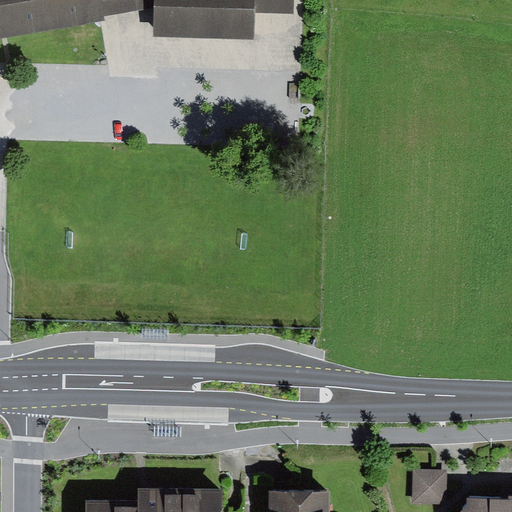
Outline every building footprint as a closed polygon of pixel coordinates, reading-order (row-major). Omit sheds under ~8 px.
[(0,0),(0,38),(89,23),(84,0),(0,0)] [(142,0),(142,39),(244,43),(245,13),(281,14),(281,0),(142,0)] [(140,342),(119,342),(119,350),(140,351),(140,342)] [(446,467),(415,466),(414,502),(445,503),(446,467)] [(139,492),(87,491),(86,511),(222,511),(223,480),(142,479),(139,479),(139,492)] [(332,511),(332,479),(267,479),(266,511),(332,511)] [(460,499),(459,511),(511,511),(511,487),(467,486),(467,492),(460,499)]
